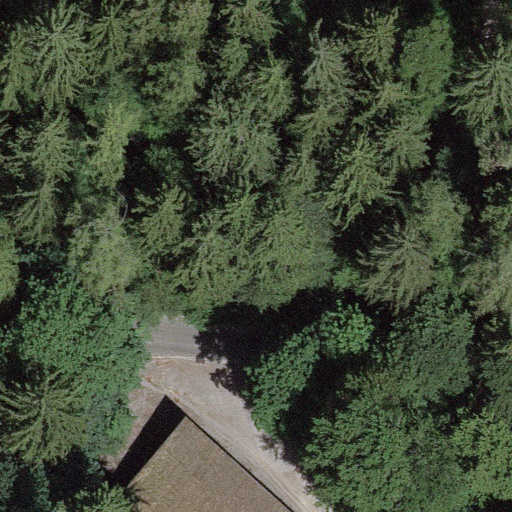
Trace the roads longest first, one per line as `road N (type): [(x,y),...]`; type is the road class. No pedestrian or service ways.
road 1 (track): [(344,511),(248,346),(383,283),(511,10)]
road 2 (unclassified): [(511,374),(0,317)]
